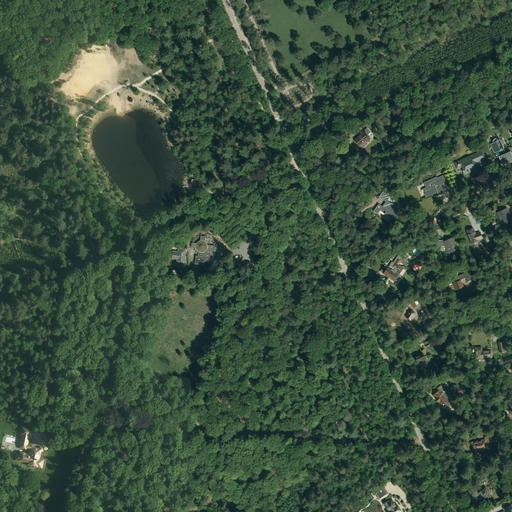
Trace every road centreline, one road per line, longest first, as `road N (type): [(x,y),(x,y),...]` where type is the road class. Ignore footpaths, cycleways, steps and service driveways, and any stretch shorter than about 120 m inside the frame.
road 1 (tertiary): [(453,511),(224,0)]
road 2 (track): [(0,321),(178,428),(422,441)]
road 3 (track): [(74,511),(141,246),(165,222),(223,195)]
road 4 (track): [(301,169),(227,207),(251,235),(237,256),(273,281),(346,273)]
road 5 (track): [(0,213),(41,304),(93,335),(90,373)]
road 6 (track): [(343,266),(511,191)]
road 7 (track): [(383,355),(511,297)]
